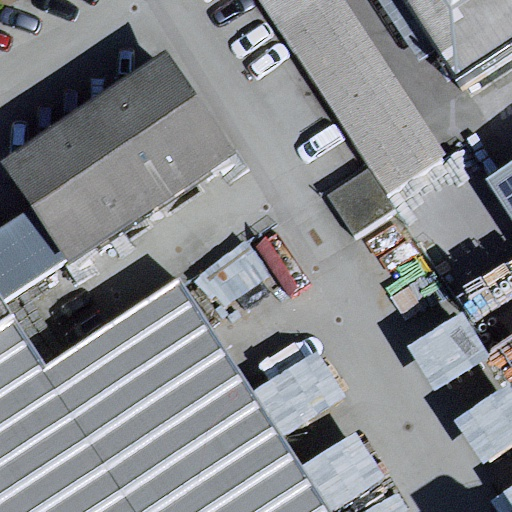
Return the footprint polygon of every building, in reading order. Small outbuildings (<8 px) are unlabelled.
[(352,0),(259,0),(389,192),(453,149),(352,0)] [(511,0),(437,0),(488,78),(511,63),(511,0)] [(182,67),(21,175),(79,263),(241,155),(182,67)] [(339,511),(193,288),(53,379),(0,296),(0,511),(339,511)] [(440,381),(493,352),(470,311),(417,339),(440,381)] [(511,389),(465,415),(485,451),(511,436),(511,389)]
